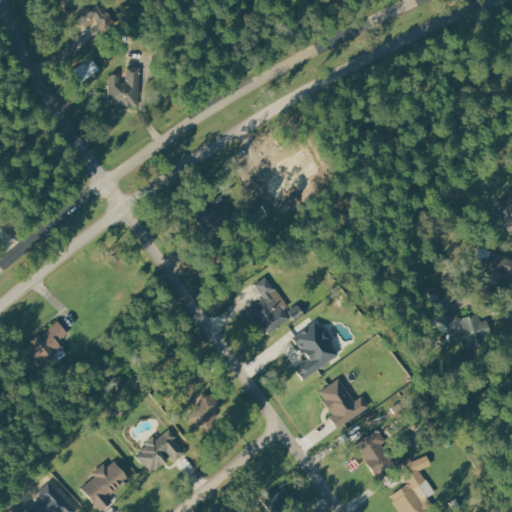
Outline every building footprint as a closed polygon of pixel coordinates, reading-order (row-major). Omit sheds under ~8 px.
[(97,0),(111,24),(102,29),(95,17),(79,27),(67,7),(72,4),(70,0),(97,0)] [(91,57),(100,69),(82,83),(73,71),(91,57)] [(140,67),(138,104),(109,103),(110,74),(118,75),(118,82),(126,82),(127,66),(140,67)] [(312,150),(323,169),(317,172),(318,174),(312,178),(314,182),(304,188),(302,184),(284,194),(276,182),(288,175),(285,170),(288,169),(286,166),(312,150)] [(220,196),(193,215),(212,244),(229,232),(222,222),(232,215),(220,196)] [(511,235),(495,209),(496,203),(503,198),(508,199),(511,196),(511,235)] [(506,292),(511,270),(511,259),(493,254),(491,260),(482,258),(475,284),(506,292)] [(267,276),(289,311),(264,327),(252,308),(267,298),(257,282),(267,276)] [(454,297),(465,306),(448,326),(438,317),(454,297)] [(58,320),(68,334),(60,341),(64,346),(42,363),(27,344),(58,320)] [(316,324),(292,341),(308,364),(299,370),(306,380),(339,358),(316,324)] [(340,378),(362,412),(338,427),(317,393),(340,378)] [(220,408),(212,391),(192,401),(196,410),(190,413),(198,430),(220,419),(215,410),(220,408)] [(377,430),(356,444),(374,472),(395,458),(377,430)] [(169,432),(138,458),(151,473),(169,457),(173,461),(185,451),(169,432)] [(410,460),(413,465),(427,455),(434,466),(425,472),(430,481),(423,485),(431,498),(420,506),(424,511),(400,511),(390,495),(409,483),(399,467),(410,460)] [(113,463),(126,479),(107,495),(113,502),(102,511),(83,487),(113,463)] [(270,511),(261,498),(285,483),(302,508),(305,505),(310,511),(284,511),(281,507),(274,511),(270,511)]
